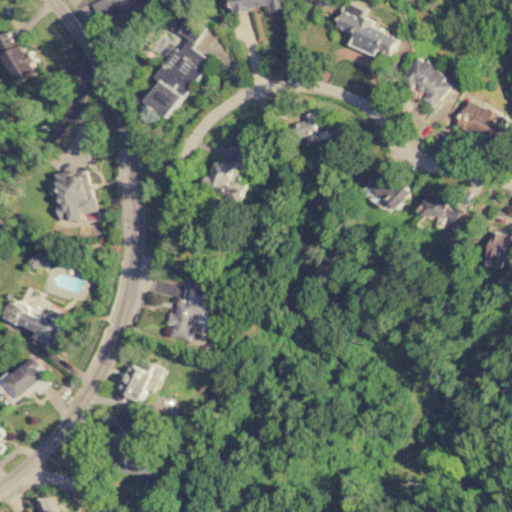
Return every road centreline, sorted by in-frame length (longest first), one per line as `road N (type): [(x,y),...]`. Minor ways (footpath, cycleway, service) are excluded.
road 1 (residential): [(136,276),(167,232),(188,142),(204,118),(222,102),(279,81),(347,94),(426,164),(511,181)]
road 2 (residential): [(54,0),(122,113),(136,175),(136,276)]
road 3 (residential): [(0,487),(25,473),(77,403),(136,276)]
road 4 (residential): [(0,154),(45,139),(96,61)]
